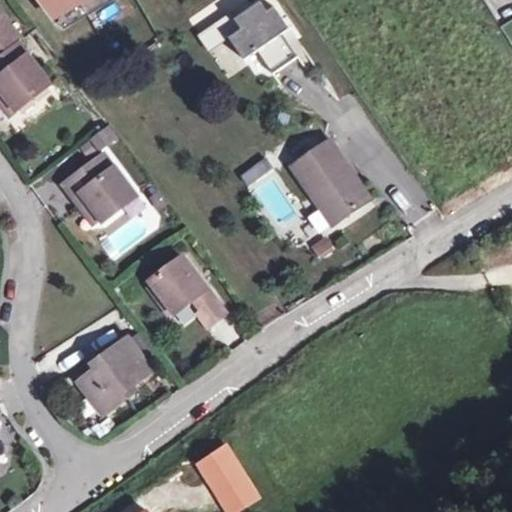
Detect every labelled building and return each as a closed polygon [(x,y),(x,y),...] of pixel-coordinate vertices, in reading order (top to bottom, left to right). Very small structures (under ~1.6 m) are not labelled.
[(38,0),(54,21),(90,0),(38,0)] [(258,5),(236,20),(243,30),(229,39),(245,64),(259,55),(274,78),(300,62),(284,37),(290,33),(275,11),(266,17),(258,5)] [(0,61),(20,46),(24,43),(0,10),(0,61)] [(0,97),(1,97),(17,117),(53,90),(20,46),(0,61),(0,97)] [(0,107),(11,122),(17,117),(1,97),(0,97),(0,107)] [(101,153),(119,138),(108,125),(90,140),(101,153)] [(332,148),(294,173),(322,215),(328,210),(340,227),(371,206),(332,148)] [(64,194),(80,216),(86,211),(99,228),(101,232),(139,205),(118,176),(115,177),(104,164),(64,194)] [(328,210),(322,215),(333,231),(340,227),(328,210)] [(86,211),(80,216),(93,233),(99,228),(86,211)] [(326,246),(315,253),(321,261),(331,254),(326,246)] [(151,292),(153,295),(173,322),(176,325),(195,311),(204,322),(213,334),(227,323),(185,267),(151,292)] [(173,322),(153,295),(148,299),(168,326),(173,322)] [(206,339),(213,334),(204,322),(197,327),(206,339)] [(129,402),(126,398),(152,379),(128,346),(101,365),(105,370),(78,390),(101,422),(129,402)] [(226,511),(239,511),(259,496),(226,447),(197,469),(226,511)]
